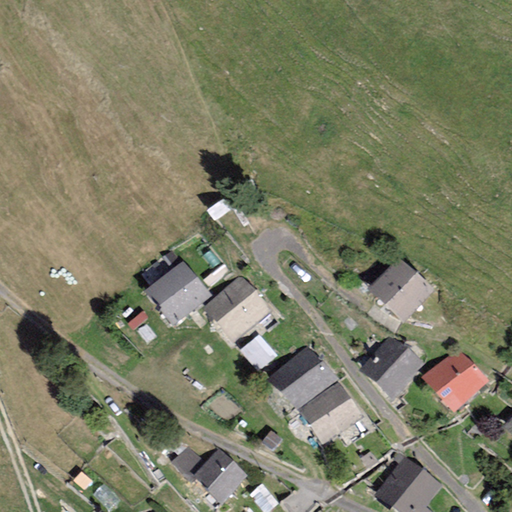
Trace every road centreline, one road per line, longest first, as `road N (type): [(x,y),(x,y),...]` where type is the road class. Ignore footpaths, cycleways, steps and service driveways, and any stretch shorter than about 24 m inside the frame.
road 1 (track): [(0,289),(161,417),(351,511)]
road 2 (track): [(471,511),(277,278),(269,254),(275,244)]
road 3 (track): [(275,244),(386,332),(458,345),(511,384)]
